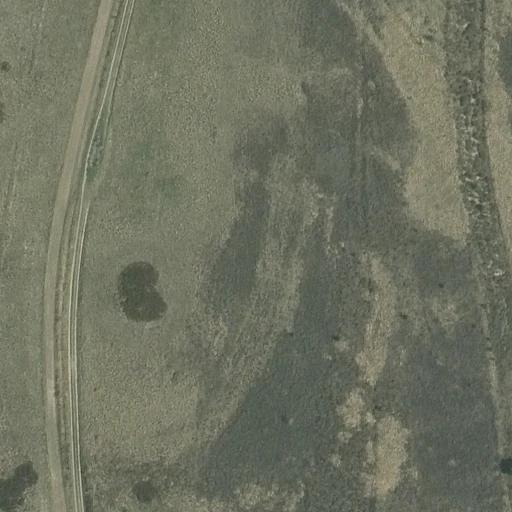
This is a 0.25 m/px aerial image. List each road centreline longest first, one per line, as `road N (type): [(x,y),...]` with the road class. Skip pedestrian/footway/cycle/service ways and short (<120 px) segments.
road 1 (track): [(131,0),(75,271),(81,511)]
road 2 (unknown): [(108,0),(52,276),(61,511)]
